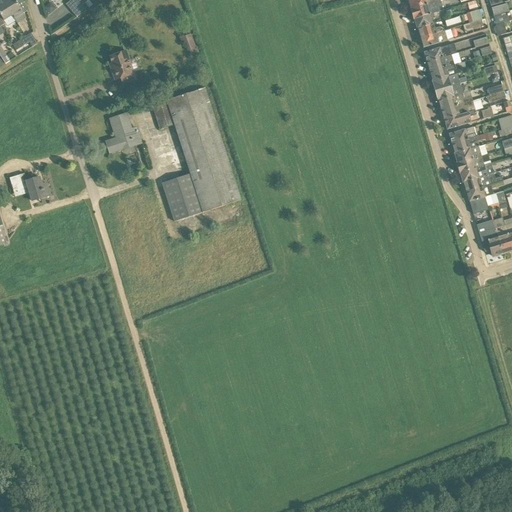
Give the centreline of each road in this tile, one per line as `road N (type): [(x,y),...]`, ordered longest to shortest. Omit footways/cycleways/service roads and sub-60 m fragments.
road 1 (track): [(183,511),(92,198)]
road 2 (residential): [(481,274),(391,0)]
road 3 (residential): [(92,198),(31,0)]
road 4 (unclassified): [(511,405),(481,274)]
